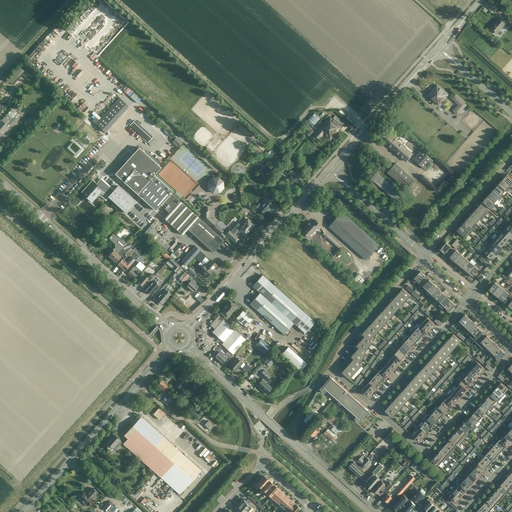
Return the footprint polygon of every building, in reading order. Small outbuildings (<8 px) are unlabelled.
[(490,28),(497,33),(505,24),(508,26),(510,24),(505,19),(503,22),(499,18),(490,28)] [(45,50),(39,45),(28,57),(34,62),(45,50)] [(26,65),(22,69),(25,71),(25,72),(31,78),(36,73),(26,65)] [(15,71),(7,79),(13,85),(25,71),(19,66),(15,71)] [(437,85),(428,96),(438,105),(447,95),(437,85)] [(135,102),(139,97),(133,92),(129,96),(135,102)] [(466,105),(455,95),(452,99),(459,105),(453,111),(457,115),(466,105)] [(128,106),(119,98),(95,124),(104,132),(128,106)] [(0,136),(8,127),(7,126),(18,114),(12,108),(2,120),(1,120),(0,121),(0,136)] [(410,122),(416,128),(416,127),(420,123),(420,124),(427,117),(426,117),(417,108),(410,115),(411,115),(414,118),(411,122),(410,122)] [(313,127),(321,118),(315,113),(307,122),(313,127)] [(328,120),(324,125),(323,127),(322,126),(319,129),(314,134),(319,139),(324,134),(327,137),(327,138),(329,140),(329,139),(330,140),(339,130),(338,129),(344,123),(336,115),(333,119),(331,118),(328,121),(328,120)] [(29,117),(23,124),(27,128),(33,121),(29,117)] [(134,120),(129,125),(148,142),(153,137),(134,120)] [(316,130),(306,122),(304,125),(310,131),(307,134),(310,137),(316,130)] [(384,142),(396,152),(406,161),(413,154),(390,134),(384,142)] [(178,148),(183,142),(177,137),(172,142),(178,148)] [(201,220),(188,208),(171,193),(173,191),(154,175),(161,167),(139,147),(115,174),(155,210),(160,205),(169,213),(164,218),(182,235),(187,229),(213,253),(224,240),(201,220)] [(272,149),(269,152),(267,155),(271,158),(275,153),(275,152),(272,149)] [(433,161),(424,152),(421,150),(413,159),(425,169),(433,161)] [(275,153),(271,158),(270,158),(278,165),(283,159),(275,153)] [(253,160),(259,166),(265,160),(259,154),(253,160)] [(406,189),(415,180),(396,163),(387,173),(406,189)] [(266,178),(273,171),(265,164),(258,171),(266,178)] [(298,183),(303,177),(292,168),(287,173),(298,183)] [(371,179),(396,201),(401,195),(377,173),(371,179)] [(511,178),(507,174),(502,179),(511,187),(511,186),(511,178)] [(218,177),(212,178),(208,182),(208,189),(213,193),(219,192),(223,188),(223,182),(218,177)] [(511,187),(502,179),(498,183),(507,191),(511,187)] [(92,180),(82,191),(87,196),(86,197),(91,202),(99,193),(101,190),(96,186),(97,185),(92,180)] [(136,202),(118,186),(113,191),(101,180),(97,185),(96,186),(101,190),(99,193),(106,199),(108,197),(126,213),(136,202)] [(507,191),(498,183),(494,188),(503,196),(502,194),(506,190),(507,192),(507,191)] [(503,196),(494,188),(490,192),(499,200),(503,196)] [(180,199),(182,196),(176,191),(173,194),(180,199)] [(499,200),(490,192),(486,197),(495,205),(496,205),(494,203),(498,199),(499,200)] [(495,205),(486,197),(482,201),(491,209),(495,205)] [(267,199),(261,205),(258,208),(259,209),(264,214),(273,204),(267,199)] [(481,203),(477,207),(477,208),(486,216),(490,211),(481,203)] [(202,220),(224,239),(226,237),(222,233),(223,231),(216,224),(217,223),(209,217),(209,213),(211,211),(207,207),(206,206),(202,211),(202,220)] [(486,216),(477,208),(473,212),(482,220),(486,216)] [(115,212),(113,214),(118,218),(119,216),(121,215),(123,213),(118,209),(115,213),(115,212)] [(366,260),(380,245),(342,212),(339,216),(329,227),(366,260)] [(482,220),(473,212),(469,216),(476,223),(480,219),(481,220),(482,220)] [(476,223),(469,216),(465,221),(474,229),(472,227),(476,223)] [(254,225),(247,219),(241,226),(239,224),(228,237),(235,243),(239,239),(238,238),(243,234),(245,236),(254,225)] [(319,229),(322,226),(315,220),(316,221),(314,224),(311,221),(302,231),(310,238),(308,236),(317,227),(319,229)] [(474,229),(465,221),(461,226),(470,234),(474,229)] [(470,234),(461,226),(456,230),(465,238),(470,234)] [(511,234),(511,233),(504,227),(501,231),(509,238),(511,234)] [(114,232),(109,237),(109,239),(112,241),(115,244),(115,249),(113,249),(113,250),(108,256),(112,259),(116,255),(118,253),(126,243),(121,238),(126,233),(121,229),(116,234),(114,232)] [(157,241),(160,237),(151,229),(147,233),(157,241)] [(509,238),(501,231),(502,232),(499,236),(497,235),(505,242),(509,238)] [(339,249),(341,247),(324,233),(323,234),(339,249)] [(505,242),(497,235),(494,239),(502,246),(505,242)] [(166,250),(170,246),(161,237),(157,241),(166,250)] [(502,246),(494,239),(490,243),(498,250),(502,246)] [(445,254),(451,246),(446,242),(444,244),(443,243),(440,246),(442,247),(440,249),(445,254)] [(132,247),(126,243),(118,253),(116,255),(112,259),(116,262),(121,257),(122,254),(124,252),(126,254),(125,255),(131,248),(132,247)] [(498,250),(490,243),(491,244),(488,248),(487,247),(486,247),(494,254),(498,250)] [(211,260),(210,261),(205,257),(206,256),(195,246),(181,261),(186,266),(194,257),(204,266),(200,270),(207,277),(208,275),(210,275),(211,273),(211,272),(212,271),(211,270),(213,268),(216,265),(211,260)] [(494,254),(486,247),(481,253),(487,259),(489,257),(491,258),(494,254)] [(123,259),(118,264),(122,268),(136,252),(135,252),(137,250),(135,248),(133,250),(131,248),(125,255),(126,256),(124,260),(123,259)] [(454,261),(460,254),(456,250),(449,257),(454,261)] [(170,257),(164,251),(162,253),(168,260),(170,257)] [(136,252),(122,268),(125,271),(130,265),(129,265),(134,259),(136,261),(142,255),(141,254),(140,256),(136,252)] [(459,265),(465,258),(460,254),(454,261),(459,265)] [(134,266),(128,273),(133,278),(136,275),(137,275),(145,267),(140,262),(145,257),(142,255),(136,261),(138,263),(134,267),(134,266)] [(175,267),(172,270),(175,273),(181,267),(170,258),(168,261),(175,267)] [(463,269),(470,261),(465,258),(459,265),(463,269)] [(468,273),(474,265),(470,261),(463,269),(468,273)] [(479,269),(475,265),(474,265),(468,273),(473,277),(475,275),(476,276),(479,272),(478,271),(479,269)] [(197,275),(189,268),(186,271),(194,278),(197,275)] [(419,286),(427,278),(425,276),(421,271),(412,280),(419,286)] [(190,276),(185,272),(179,278),(183,283),(190,276)] [(149,280),(150,280),(154,275),(153,274),(152,275),(149,273),(146,276),(143,273),(136,281),(141,285),(147,279),(149,281),(149,280)] [(357,284),(362,278),(356,273),(351,278),(357,284)] [(154,275),(150,280),(152,282),(145,289),(151,294),(154,291),(162,282),(154,275)] [(189,283),(186,286),(193,292),(198,287),(193,282),(195,280),(190,276),(186,280),(189,283)] [(305,333),(315,322),(262,276),(252,287),(260,293),(250,305),(284,335),(294,324),(305,333)] [(426,291),(434,284),(429,279),(429,280),(427,278),(419,286),(419,287),(420,285),(426,291)] [(493,294),(501,284),(496,281),(493,284),(492,283),(489,286),(490,287),(489,290),(493,294)] [(167,292),(171,288),(166,283),(159,290),(161,292),(156,298),(162,304),(170,294),(167,292)] [(431,296),(438,288),(434,284),(426,291),(431,296)] [(506,288),(501,284),(493,294),(498,298),(506,288)] [(435,300),(442,292),(438,288),(431,296),(435,300)] [(510,293),(511,294),(511,290),(510,292),(506,288),(498,298),(503,302),(510,293)] [(406,300),(410,296),(403,289),(399,293),(406,300)] [(439,304),(447,296),(442,292),(435,300),(439,304)] [(402,305),(406,300),(399,293),(395,298),(402,305)] [(444,308),(451,301),(447,296),(439,304),(444,308)] [(402,305),(395,298),(390,302),(398,309),(402,305)] [(220,312),(226,318),(236,307),(238,309),(240,306),(236,302),(234,304),(230,301),(226,306),(226,305),(224,308),(220,312)] [(456,305),(451,301),(444,308),(448,313),(456,305)] [(398,309),(390,302),(386,307),(394,314),(398,309)] [(394,314),(386,307),(382,311),(390,318),(394,314)] [(252,320),(243,311),(236,318),(246,327),(252,320)] [(390,318),(382,311),(378,316),(386,323),(390,318)] [(462,326),(470,319),(465,314),(458,322),(462,326)] [(247,340),(219,315),(210,325),(215,330),(212,333),(223,343),(221,345),(228,350),(232,355),(233,354),(245,341),(245,342),(247,340)] [(382,327),(386,323),(378,316),(374,320),(382,327)] [(434,323),(427,317),(423,321),(430,327),(434,323)] [(467,330),(474,323),(470,319),(462,326),(467,330)] [(382,327),(374,320),(370,325),(378,331),(382,327)] [(430,327),(423,321),(422,320),(418,324),(420,325),(426,331),(430,327)] [(471,335),(478,327),(474,323),(467,330),(471,335)] [(378,331),(370,325),(366,329),(374,336),(378,331)] [(426,331),(420,325),(416,329),(423,335),(426,331)] [(482,332),(483,331),(478,327),(471,335),(470,336),(476,342),(484,334),(482,332)] [(374,336),(366,329),(362,334),(373,343),(370,340),(374,336)] [(419,339),(423,335),(416,329),(413,333),(419,339)] [(419,339),(413,333),(409,337),(415,343),(416,343),(419,339)] [(373,343),(362,334),(365,336),(361,340),(369,347),(373,343)] [(461,341),(453,334),(449,338),(457,345),(461,341)] [(491,340),(491,339),(487,335),(486,335),(484,334),(476,342),(483,348),(491,340)] [(415,343),(409,337),(405,341),(412,347),(415,343)] [(457,345),(449,338),(445,343),(453,350),(457,345)] [(254,346),(264,355),(271,347),(261,339),(254,346)] [(488,351),(496,344),(491,339),(491,340),(483,348),(487,353),(488,351)] [(369,347),(361,340),(357,345),(367,354),(368,354),(365,351),(369,347)] [(408,351),(412,347),(405,341),(402,345),(408,351)] [(449,354),(453,350),(445,343),(441,347),(449,354)] [(251,353),(254,349),(251,346),(249,344),(246,348),(251,353)] [(408,351),(402,345),(400,344),(396,348),(398,349),(405,355),(408,351)] [(492,356),(500,348),(496,344),(488,351),(492,355),(492,356)] [(218,360),(223,355),(219,351),(223,347),(221,345),(219,348),(213,355),(214,357),(217,359),(218,360)] [(367,354),(357,345),(359,347),(355,352),(363,359),(367,354)] [(449,354),(441,347),(437,352),(445,359),(449,354)] [(281,355),(299,372),(306,365),(287,348),(281,355)] [(504,352),(500,348),(492,356),(497,360),(504,352)] [(405,355),(398,349),(395,353),(394,353),(401,359),(405,355)] [(224,353),(223,355),(218,360),(222,364),(227,358),(228,357),(231,360),(235,355),(233,354),(232,355),(228,350),(225,354),(224,353)] [(363,359),(355,352),(351,356),(362,365),(360,363),(363,359)] [(445,359),(437,352),(433,356),(441,363),(445,359)] [(401,359),(394,353),(390,357),(398,364),(402,360),(401,359)] [(269,367),(276,359),(270,354),(264,362),(269,367)] [(362,365),(351,356),(354,359),(350,363),(358,370),(362,365)] [(441,363),(433,356),(429,361),(437,368),(441,363)] [(242,363),(236,357),(229,365),(235,370),(242,363)] [(395,368),(398,364),(390,357),(387,361),(395,368)] [(395,368),(387,361),(383,365),(391,372),(395,368)] [(437,368),(429,361),(425,365),(433,372),(437,368)] [(478,362),(478,363),(476,361),(472,365),(474,367),(481,372),(484,368),(478,362)] [(255,370),(257,372),(263,365),(261,363),(259,366),(255,370)] [(358,370),(350,363),(346,367),(354,374),(358,370)] [(246,373),(251,367),(247,364),(242,369),(246,373)] [(391,372),(383,365),(380,369),(387,375),(386,376),(387,376),(391,372)] [(433,372),(425,365),(421,370),(429,377),(433,372)] [(481,372),(474,367),(472,365),(469,369),(474,374),(477,376),(481,372)] [(354,374),(346,367),(342,372),(350,379),(354,374)] [(387,375),(380,369),(379,369),(380,370),(376,374),(383,379),(384,378),(385,378),(387,376),(386,376),(387,375)] [(474,374),(469,369),(466,373),(471,378),(473,380),(477,376),(474,374)] [(267,394),(271,389),(265,383),(271,377),(264,370),(260,374),(264,378),(257,386),(267,394)] [(429,377),(421,370),(417,374),(425,381),(429,377)] [(184,386),(189,380),(181,373),(176,379),(179,382),(178,383),(177,382),(175,385),(180,389),(183,385),(184,386)] [(471,378),(466,373),(462,377),(463,379),(467,382),(470,384),(473,380),(471,378)] [(383,379),(376,374),(373,378),(379,384),(383,379)] [(425,381),(417,374),(413,379),(421,386),(425,381)] [(327,390),(356,416),(355,418),(358,421),(368,410),(365,407),(335,380),(332,378),(321,390),(324,394),(327,390)] [(379,384),(373,378),(369,382),(376,388),(379,384)] [(421,386),(413,379),(409,383),(417,390),(421,386)] [(467,382),(463,379),(460,383),(466,389),(466,388),(470,384),(467,382)] [(167,390),(169,387),(162,380),(157,385),(163,390),(165,388),(167,390)] [(376,388),(369,382),(366,385),(365,384),(364,385),(372,392),(376,388)] [(413,395),(417,390),(409,383),(405,388),(413,395)] [(466,389),(460,383),(459,383),(460,384),(457,387),(460,390),(463,393),(467,389),(466,388),(466,389)] [(507,388),(501,383),(497,387),(505,394),(505,393),(504,392),(507,388)] [(372,392),(364,385),(361,389),(368,396),(372,392)] [(460,390),(457,387),(453,391),(452,390),(460,397),(463,393),(460,390)] [(505,394),(497,387),(494,391),(501,398),(505,394)] [(413,395),(405,388),(401,392),(409,399),(413,395)] [(460,397),(452,390),(448,394),(453,398),(456,401),(460,397)] [(501,398),(494,391),(490,395),(496,401),(498,402),(501,398)] [(405,404),(409,399),(401,392),(397,397),(405,404)] [(453,398),(448,394),(445,398),(452,405),(451,405),(452,406),(452,405),(456,401),(453,398)] [(496,401),(490,395),(486,399),(494,406),(493,404),(496,401)] [(405,404),(397,397),(393,401),(401,408),(405,404)] [(452,405),(445,398),(444,399),(445,399),(442,403),(448,409),(450,407),(450,408),(452,406),(451,405),(452,405)] [(494,406),(486,399),(483,403),(491,410),(494,406)] [(401,408),(393,401),(389,406),(397,413),(401,408)] [(444,413),(448,409),(442,403),(438,407),(444,413)] [(490,410),(491,410),(483,403),(479,407),(486,413),(489,409),(490,410)] [(397,413),(389,406),(385,410),(393,417),(397,413)] [(444,413),(438,407),(434,411),(441,417),(444,413)] [(486,413),(479,407),(476,411),(482,417),(486,413)] [(158,408),(153,414),(159,419),(164,413),(160,410),(158,408)] [(308,425),(319,413),(314,409),(303,421),(308,425)] [(437,421),(441,417),(434,411),(431,415),(437,421)] [(482,417),(476,411),(472,415),(478,421),(482,417)] [(437,421),(431,415),(429,413),(426,417),(427,419),(434,425),(437,421)] [(478,421),(472,415),(468,419),(475,425),(478,421)] [(333,425),(337,420),(333,416),(329,421),(333,425)] [(179,494),(201,470),(141,417),(124,435),(128,439),(123,444),(179,494)] [(434,425),(427,419),(424,423),(430,429),(434,425)] [(475,425),(468,419),(467,421),(466,420),(464,422),(472,429),(473,430),(477,426),(475,425)] [(214,426),(208,420),(204,425),(205,425),(202,427),(207,432),(210,429),(210,430),(214,426)] [(320,429),(319,428),(323,424),(320,421),(317,424),(316,424),(309,432),(314,436),(320,429)] [(472,429),(464,422),(460,426),(468,433),(472,429)] [(339,427),(335,423),(331,428),(336,434),(339,430),(337,429),(339,427)] [(430,429),(424,423),(420,427),(426,433),(430,429)] [(426,433),(420,427),(419,426),(415,430),(416,431),(423,437),(426,433)] [(468,433),(460,426),(457,430),(464,437),(468,433)] [(332,442),(337,436),(328,428),(323,434),(332,442)] [(464,437),(457,430),(453,435),(461,442),(464,437)] [(419,441),(423,437),(416,431),(413,435),(419,441)] [(511,440),(511,436),(507,431),(506,431),(502,435),(504,436),(511,442),(511,440)] [(377,436),(374,433),(371,436),(379,443),(383,439),(379,435),(377,436)] [(114,434),(112,437),(104,445),(109,449),(111,446),(113,448),(113,447),(115,449),(121,442),(119,440),(120,440),(114,434)] [(461,442),(453,435),(449,439),(457,446),(461,442)] [(511,442),(504,436),(501,440),(500,439),(499,439),(506,446),(507,446),(511,442)] [(457,446),(449,439),(450,439),(447,443),(454,450),(455,450),(453,449),(456,445),(457,446)] [(506,446),(499,439),(496,443),(503,450),(504,448),(505,449),(507,446),(506,446)] [(454,450),(447,443),(443,447),(451,454),(454,450)] [(503,450),(496,443),(492,447),(499,454),(503,450)] [(399,447),(395,444),(390,450),(393,453),(399,447)] [(451,454),(443,447),(439,451),(447,458),(446,457),(449,453),(451,455),(451,454)] [(499,454),(492,447),(489,452),(495,458),(499,454)] [(447,458),(439,451),(436,455),(443,462),(447,458)] [(209,462),(214,457),(210,452),(205,458),(209,462)] [(492,462),(495,458),(489,452),(485,456),(492,462)] [(405,454),(402,458),(409,464),(412,460),(405,454)] [(348,467),(354,472),(365,460),(362,458),(363,456),(362,455),(357,461),(361,464),(359,466),(353,461),(348,467)] [(443,462),(436,455),(432,460),(438,465),(442,461),(443,463),(443,462)] [(492,462),(485,456),(481,460),(488,466),(492,462)] [(365,460),(354,472),(360,477),(365,471),(362,469),(364,467),(365,468),(371,461),(367,458),(365,460)] [(488,466),(481,460),(478,464),(485,470),(488,466)] [(415,462),(411,467),(415,471),(418,468),(421,471),(423,469),(420,466),(415,462)] [(485,470),(478,464),(476,463),(473,467),(475,468),(481,474),(485,470)] [(380,464),(365,480),(368,482),(367,484),(369,485),(368,486),(370,488),(371,487),(372,489),(381,480),(381,479),(380,480),(376,475),(383,467),(380,464)] [(481,474),(475,468),(473,467),(469,471),(470,471),(477,478),(481,474)] [(477,478),(470,471),(466,475),(474,482),(477,478)] [(399,496),(415,478),(411,475),(396,493),(399,496)] [(474,482),(466,475),(462,479),(470,486),(474,482)] [(257,483),(256,484),(261,488),(268,480),(266,478),(265,478),(263,476),(259,481),(258,481),(256,483),(257,483)] [(466,490),(470,486),(462,479),(459,483),(466,490)] [(266,492),(273,484),(270,482),(268,481),(269,480),(268,480),(261,488),(259,490),(264,494),(266,492)] [(381,480),(372,489),(373,489),(381,496),(392,484),(389,481),(386,485),(381,480)] [(511,487),(505,480),(501,484),(508,491),(511,487)] [(466,490),(459,483),(455,487),(463,494),(466,490)] [(273,484),(266,492),(270,496),(277,488),(275,486),(274,486),(273,485),(273,484)] [(508,491),(501,484),(497,489),(504,495),(508,491)] [(463,494),(455,487),(452,491),(459,498),(463,494)] [(78,498),(87,506),(93,499),(92,498),(97,492),(92,488),(87,494),(84,491),(78,498)] [(277,488),(270,496),(274,500),(282,492),(279,490),(277,489),(278,488),(277,488)] [(418,503),(425,495),(420,490),(419,491),(417,489),(409,499),(404,494),(393,507),(398,511),(399,510),(400,511),(409,511),(416,505),(412,502),(414,499),(418,503)] [(504,495),(497,489),(494,493),(501,499),(504,495)] [(392,497),(394,495),(389,491),(383,498),(388,503),(392,498),(392,497)] [(459,498),(452,491),(448,495),(456,502),(459,498)] [(282,492),(274,500),(279,504),(286,496),(284,495),(284,494),(282,492)] [(501,499),(494,493),(490,497),(497,503),(501,499)] [(282,510),(291,500),(288,498),(286,496),(279,504),(277,506),(282,510)] [(424,507),(429,511),(436,503),(429,497),(422,505),(424,507)] [(497,503),(490,497),(486,501),(493,507),(497,503)] [(248,503),(243,498),(241,501),(239,503),(248,511),(252,507),(254,509),(256,506),(250,501),(248,503)] [(284,511),(287,511),(295,504),(293,503),(293,502),(291,500),(282,510),(284,511)] [(493,507),(486,501),(483,505),(490,511),(493,507)] [(108,502),(103,508),(107,511),(113,506),(108,502)] [(246,511),(248,511),(239,503),(237,506),(237,505),(235,508),(239,511),(246,511)] [(436,503),(429,511),(436,511),(440,507),(436,503)] [(451,505),(457,511),(459,508),(453,503),(451,505)]
